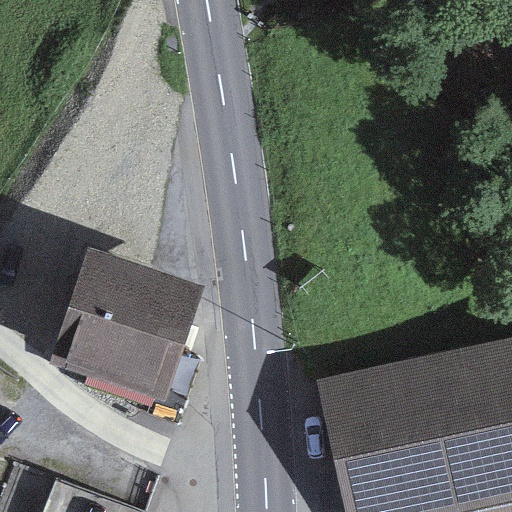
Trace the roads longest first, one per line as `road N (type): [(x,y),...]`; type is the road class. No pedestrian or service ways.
road 1 (secondary): [(208,0),(252,321),(266,511)]
road 2 (residential): [(262,511),(88,413),(0,341)]
road 3 (residential): [(109,0),(0,166)]
